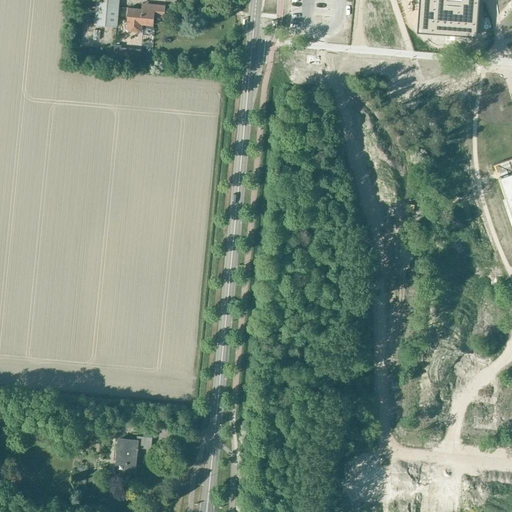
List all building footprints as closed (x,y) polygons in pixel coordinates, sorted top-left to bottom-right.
[(96,0),(94,24),(117,26),(119,0),(96,0)] [(419,0),(417,31),(476,36),(476,35),(478,0),(419,0)] [(141,24),(153,25),(154,17),(164,18),(165,5),(142,3),(142,9),(128,8),(127,23),(126,29),(128,31),(139,32),(141,30),(141,24)] [(108,57),(130,59),(131,46),(108,45),(108,57)] [(511,145),(511,157),(495,163),(499,177),(511,213),(511,141),(511,142),(511,145)] [(151,449),(152,437),(137,435),(137,440),(119,439),(116,472),(134,473),(136,459),(137,459),(138,449),(139,449),(139,448),(151,449)]
